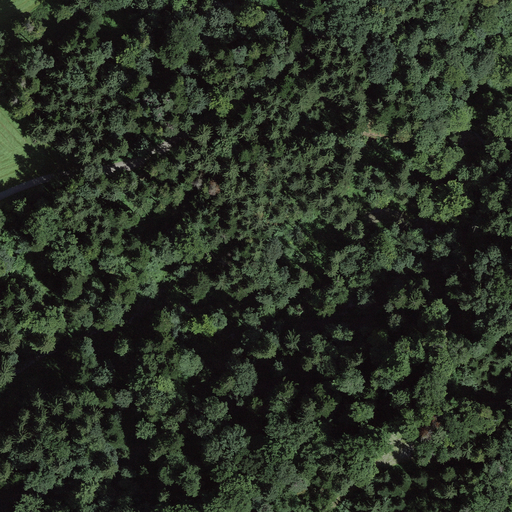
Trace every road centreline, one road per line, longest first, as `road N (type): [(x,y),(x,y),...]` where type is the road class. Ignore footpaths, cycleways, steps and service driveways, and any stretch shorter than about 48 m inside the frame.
road 1 (track): [(0,198),(85,157),(172,132),(265,85),(367,21),(385,0)]
road 2 (track): [(511,174),(467,245),(397,285),(337,360)]
road 3 (track): [(293,511),(398,421)]
